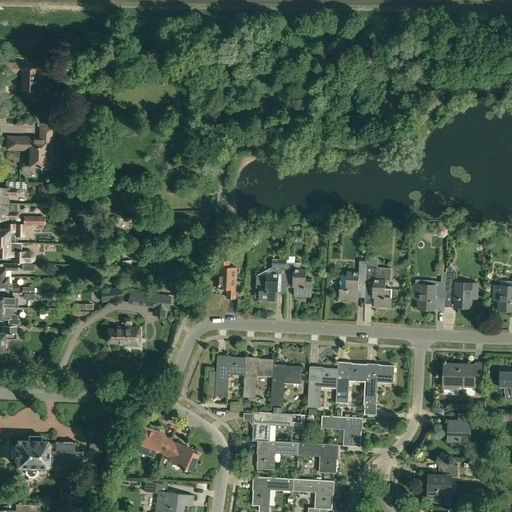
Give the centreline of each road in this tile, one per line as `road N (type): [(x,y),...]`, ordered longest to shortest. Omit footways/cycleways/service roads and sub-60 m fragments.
road 1 (residential): [(420,337),(214,326),(192,336),(159,403)]
road 2 (residential): [(0,395),(159,403)]
road 3 (residential): [(159,403),(222,445),(217,511)]
road 4 (residential): [(420,337),(413,428),(388,459)]
